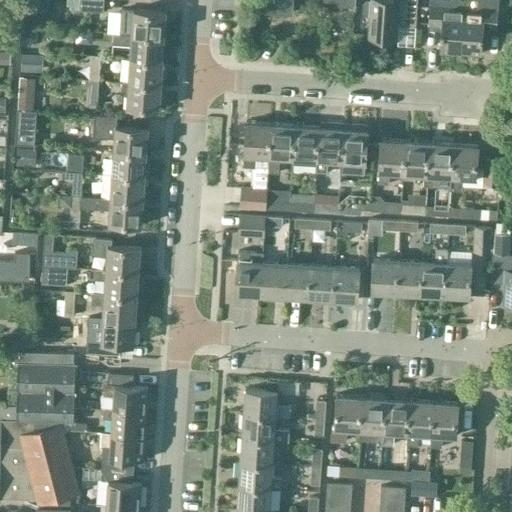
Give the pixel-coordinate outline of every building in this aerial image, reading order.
[(37,0),(17,0),(18,12),(37,12),(37,0)] [(104,11),(104,0),(80,0),(79,10),(104,11)] [(262,0),(262,7),(293,9),(293,0),(331,0),(356,2),(355,0),(262,0)] [(416,24),(418,0),(405,0),(406,0),(398,0),(367,0),(364,3),(363,12),(367,15),(369,16),(368,37),(395,39),(396,23),(416,24)] [(461,52),(464,11),(464,1),(455,0),(430,0),(428,23),(440,24),(438,50),(461,52)] [(464,0),(464,1),(464,11),(461,52),(481,53),(483,26),(496,28),(498,3),(498,0),(464,0)] [(120,31),(163,33),(165,9),(123,7),(121,8),(120,31)] [(39,27),(17,26),(16,45),(38,46),(39,27)] [(162,57),(163,33),(120,31),(120,32),(114,32),(113,44),(130,45),(130,56),(162,57)] [(11,50),(0,49),(0,61),(10,62),(11,50)] [(91,53),(89,77),(99,78),(101,54),(91,53)] [(38,55),(23,55),(22,68),(38,69),(38,55)] [(160,82),(162,57),(130,56),(128,80),(160,82)] [(35,76),(21,75),(20,89),(34,90),(35,76)] [(98,104),(99,78),(89,77),(88,104),(98,104)] [(159,106),(160,82),(128,80),(128,81),(122,80),(121,91),(127,92),(127,104),(159,106)] [(0,127),(10,128),(10,109),(0,109),(0,127)] [(35,126),(36,110),(18,109),(17,124),(35,126)] [(110,135),(115,136),(114,148),(148,151),(149,127),(118,124),(118,114),(96,113),(94,135),(110,136),(110,135)] [(317,157),(317,170),(319,170),(327,171),(328,158),(340,158),(341,158),(343,125),(343,120),(327,119),(326,124),(320,124),(319,124),(317,157)] [(269,154),(271,121),(246,120),(244,153),(244,166),(256,167),(257,153),(269,154)] [(293,156),(295,122),(271,121),(269,154),(268,172),(278,172),(279,155),(293,156)] [(343,125),(341,158),(340,158),(340,168),(364,170),(365,160),(367,127),(368,122),(352,121),(352,126),(343,125)] [(317,157),(319,124),(295,122),(293,156),(293,164),(316,165),(317,157)] [(86,130),(76,129),(75,145),(85,146),(86,130)] [(403,171),(405,138),(381,136),(379,169),(378,183),(389,184),(390,170),(403,171)] [(405,138),(403,171),(404,171),(414,171),(428,172),(430,139),(405,138)] [(428,172),(427,185),(450,186),(451,174),(452,174),(454,141),(430,139),(428,172)] [(450,186),(450,190),(462,191),(462,185),(483,186),(483,183),(484,174),(476,174),(478,143),(454,141),(452,174),(451,174),(450,186)] [(35,147),(19,146),(18,163),(35,163),(35,147)] [(146,175),(148,151),(114,148),(112,172),(146,175)] [(64,158),(63,169),(83,170),(84,159),(85,150),(64,149),(64,158)] [(499,184),(501,155),(486,154),(484,174),(483,183),(499,184)] [(83,179),(83,170),(63,169),(62,177),(73,178),(83,179)] [(144,199),(146,175),(112,172),(111,197),(144,199)] [(240,206),(265,208),(266,198),(267,198),(268,188),(242,186),(240,206)] [(82,195),(72,194),(59,193),(58,205),(63,205),(62,227),(70,228),(70,220),(70,219),(71,206),(81,207),(110,209),(109,221),(108,230),(128,231),(128,222),(142,223),(144,199),(111,197),(110,197),(82,195)] [(350,193),(338,202),(338,212),(362,214),(362,210),(369,210),(370,195),(350,193)] [(369,210),(401,212),(401,203),(385,202),(381,196),(370,195),(370,201),(369,210)] [(291,199),(267,198),(266,198),(265,208),(290,209),(291,199)] [(314,211),(315,201),(291,199),(290,209),(314,211)] [(338,212),(338,202),(315,201),(314,211),(338,212)] [(425,214),(426,204),(401,203),(401,212),(425,214)] [(449,215),(450,206),(426,204),(425,214),(449,215)] [(457,206),(457,216),(472,217),(472,207),(457,206)] [(264,237),(265,225),(264,225),(265,215),(239,214),(238,235),(264,237)] [(283,216),(265,215),(264,225),(265,225),(283,226),(283,216)] [(313,228),(313,218),(295,217),(295,226),(313,228)] [(331,219),(313,218),(313,228),(330,229),(331,219)] [(400,229),(401,219),(382,218),(382,228),(400,229)] [(70,220),(70,228),(79,228),(80,219),(70,219),(70,220)] [(419,220),(401,219),(400,229),(418,230),(419,220)] [(363,221),(344,220),(343,230),(362,231),(363,221)] [(449,232),(450,223),(430,222),(430,231),(449,232)] [(467,224),(450,223),(449,232),(466,233),(467,224)] [(474,233),(473,250),(492,251),(493,226),(475,225),(474,233)] [(25,245),(37,245),(38,233),(26,232),(25,245)] [(496,232),(494,250),(492,278),(506,279),(505,302),(511,302),(511,251),(510,251),(511,233),(496,232)] [(107,256),(106,267),(139,270),(141,245),(112,243),(113,238),(96,237),(94,255),(107,256)] [(445,292),(447,260),(448,247),(436,246),(435,259),(423,258),(420,290),(445,292)] [(44,250),(43,266),(67,267),(76,268),(77,249),(68,248),(68,252),(53,250),(44,250)] [(0,277),(30,278),(30,250),(15,250),(15,258),(0,257),(0,277)] [(236,289),(260,290),(262,259),(262,252),(238,250),(238,257),(236,289)] [(396,289),(398,257),(374,255),(371,287),(396,289)] [(420,290),(423,258),(398,257),(396,289),(420,290)] [(286,260),(263,259),(262,259),(260,290),(284,291),(286,260)] [(309,293),(311,262),(286,260),(284,291),(309,293)] [(472,262),(447,260),(445,292),(469,294),(472,262)] [(333,294),(335,263),(311,262),(309,293),(333,294)] [(359,265),(335,263),(333,294),(358,296),(359,265)] [(66,284),(67,267),(43,266),(42,283),(66,284)] [(137,294),(139,270),(106,267),(106,269),(94,268),(93,279),(105,280),(104,292),(137,294)] [(136,318),(137,294),(104,292),(92,291),(91,303),(103,304),(103,316),(136,318)] [(56,314),(73,315),(75,300),(65,299),(57,298),(56,314)] [(134,343),(136,318),(103,316),(103,317),(93,316),(92,326),(102,326),(101,340),(87,339),(87,350),(119,352),(119,342),(134,343)] [(27,332),(12,332),(11,346),(27,347),(27,332)] [(34,349),(34,350),(20,350),(20,356),(13,355),(13,366),(9,365),(7,404),(0,404),(0,492),(36,494),(39,506),(39,511),(71,511),(72,494),(80,491),(58,420),(73,420),(75,350),(34,349)] [(104,381),(104,393),(115,394),(114,406),(147,408),(149,383),(133,382),(134,371),(108,370),(108,381),(104,381)] [(246,386),(244,410),(278,412),(277,415),(290,416),(291,404),(278,403),(279,389),(246,386)] [(360,426),(362,394),(338,392),(336,423),(332,422),(331,440),(347,441),(348,425),(360,426)] [(383,441),(386,395),(362,394),(360,426),(359,439),(381,441),(383,441)] [(408,429),(410,397),(386,395),(383,441),(381,441),(381,443),(394,444),(395,428),(408,429)] [(432,430),(434,399),(410,397),(408,429),(406,444),(418,445),(419,429),(431,430),(432,430)] [(317,399),(315,415),(325,416),(327,400),(317,399)] [(458,400),(434,399),(432,430),(431,430),(430,446),(442,447),(443,431),(456,432),(458,400)] [(145,432),(147,408),(114,406),(104,405),(104,416),(114,417),(113,430),(145,432)] [(244,410),(243,434),(276,436),(276,439),(289,440),(289,437),(290,428),(277,428),(277,415),(278,412),(244,410)] [(324,436),(325,416),(315,415),(314,435),(324,436)] [(144,458),(145,432),(113,430),(111,455),(103,454),(103,466),(127,468),(128,457),(144,458)] [(243,434),(241,457),(274,460),(276,439),(276,436),(243,434)] [(473,454),(475,439),(462,438),(461,454),(473,454)] [(313,447),(312,462),(322,463),(323,448),(313,447)] [(309,469),(310,456),(286,455),(285,468),(309,469)] [(240,481),(239,483),(273,486),(279,486),(280,474),(273,474),(274,460),(241,457),(240,481)] [(320,484),(322,463),(312,462),(310,483),(320,484)] [(357,476),(357,466),(339,465),(338,475),(357,476)] [(126,478),(127,468),(103,466),(102,477),(109,478),(107,502),(141,504),(142,479),(126,478)] [(381,477),(381,468),(357,466),(357,476),(381,477)] [(405,479),(405,469),(381,468),(381,477),(405,479)] [(429,481),(429,471),(405,469),(405,479),(412,479),(429,481)] [(454,472),(429,471),(429,481),(436,481),(453,482),(454,472)] [(411,486),(411,492),(428,493),(429,481),(412,479),(411,486)] [(329,480),(329,492),(352,494),(353,482),(329,480)] [(429,481),(428,493),(435,494),(436,481),(429,481)] [(271,510),(273,486),(239,483),(238,507),(271,510)] [(383,484),(383,496),(405,497),(406,485),(383,484)] [(351,505),(352,494),(329,492),(328,504),(351,505)] [(310,496),(308,511),(318,511),(320,497),(310,496)] [(405,509),(405,497),(383,496),(382,508),(405,509)] [(140,511),(141,504),(107,502),(106,511),(140,511)]
